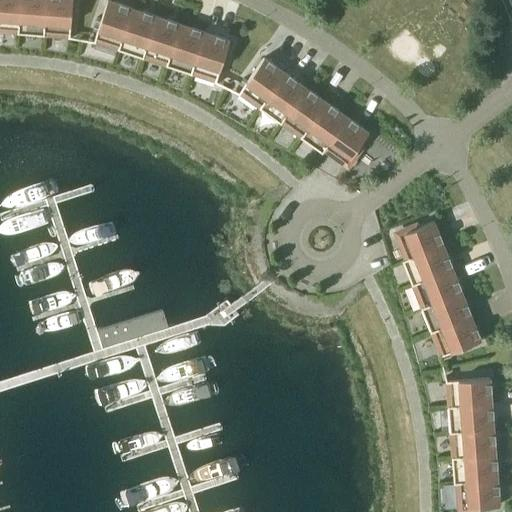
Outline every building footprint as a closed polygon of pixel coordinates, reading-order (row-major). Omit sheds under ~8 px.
[(18,33),(20,0),(0,0),(0,24),(18,27),(18,33)] [(44,35),(46,0),(20,0),(18,33),(22,33),(22,32),(19,31),(20,27),(44,29),(43,33),(40,33),(40,34),(44,35)] [(46,0),(44,35),(45,29),(69,31),(69,37),(73,37),(73,36),(70,35),(72,0),(46,0)] [(120,43),(132,7),(109,0),(107,0),(94,40),(91,39),(90,40),(95,41),(97,35),(120,43)] [(143,57),(156,16),(132,7),(120,43),(118,49),(122,50),(123,49),(120,48),(121,44),(144,51),(143,56),(140,55),(139,56),(143,57)] [(167,65),(181,24),(156,16),(143,57),(144,57),(145,51),(168,59),(166,65),(167,65)] [(192,73),(205,32),(181,24),(167,65),(171,66),(171,65),(168,64),(170,59),(193,67),(191,72),(188,71),(188,72),(192,73)] [(220,82),(216,80),(230,40),(205,32),(192,73),(195,74),(194,79),(213,86),(214,80),(219,83),(220,82)] [(259,107),(285,72),(264,57),(248,80),(243,86),(239,92),(236,90),(235,91),(240,93),(237,97),(253,109),(255,105),(259,107)] [(281,122),(306,87),(285,72),(259,107),(260,108),(257,113),(275,126),(278,121),(281,122)] [(302,137),(327,102),(306,87),(281,122),(281,123),(285,118),(304,132),(301,137),(302,137)] [(322,152),(348,117),(327,102),(302,137),(304,139),(305,138),(303,137),(305,133),(325,147),(322,151),(320,149),(319,150),(322,152)] [(348,117),(322,152),(323,152),(328,146),(348,160),(351,157),(354,159),(362,148),(359,145),(369,132),(348,117)] [(403,260),(443,244),(434,220),(418,226),(417,223),(404,228),(405,232),(401,233),(410,257),(402,260),(403,260)] [(412,284),(453,268),(443,244),(403,260),(404,264),(405,264),(404,261),(409,259),(417,281),(413,283),(412,280),(411,281),(412,284)] [(421,308),(462,292),(453,268),(412,284),(412,285),(418,283),(421,291),(427,305),(421,307),(421,308)] [(431,332),(471,316),(462,292),(421,308),(423,311),(424,311),(423,308),(427,306),(436,329),(432,330),(431,328),(429,328),(431,332)] [(162,309),(96,330),(102,348),(168,327),(162,309)] [(471,316),(431,332),(436,330),(440,338),(445,352),(440,354),(441,359),(442,359),(441,355),(481,340),(471,316)] [(448,406),(491,403),(489,377),(447,380),(446,377),(445,377),(446,382),(452,381),(454,405),(448,406)] [(450,431),(493,428),(491,403),(448,406),(448,410),(450,410),(449,407),(454,406),(456,431),(451,431),(451,428),(450,428),(450,431)] [(452,457),(495,454),(493,428),(450,431),(450,432),(456,432),(458,456),(452,456),(452,457)] [(454,483),(497,479),(495,454),(452,457),(452,461),(453,461),(453,457),(458,457),(460,481),(455,482),(455,479),(454,479),(454,483)] [(483,506),(499,505),(497,479),(454,483),(462,482),(464,508),(469,507),(469,511),(483,510),(483,506)]
